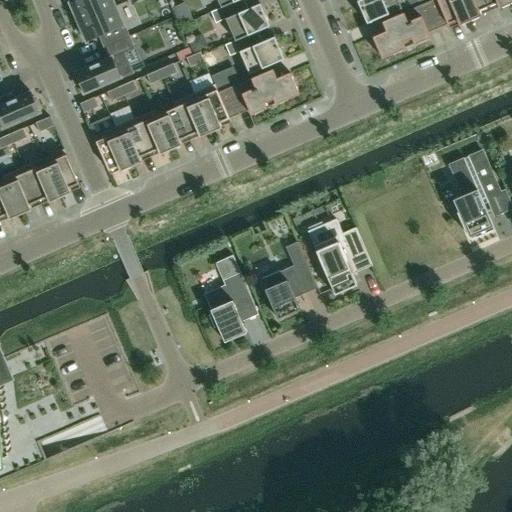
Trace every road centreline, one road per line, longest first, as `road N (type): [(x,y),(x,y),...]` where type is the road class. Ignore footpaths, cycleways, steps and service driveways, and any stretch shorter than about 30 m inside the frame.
road 1 (residential): [(184,387),(511,245)]
road 2 (residential): [(204,434),(511,300)]
road 3 (residential): [(112,217),(359,110)]
road 4 (residential): [(0,511),(204,434)]
road 5 (residential): [(43,52),(112,217)]
road 6 (residential): [(359,110),(511,44)]
road 7 (residential): [(0,266),(112,217)]
road 8 (residential): [(359,110),(310,0)]
